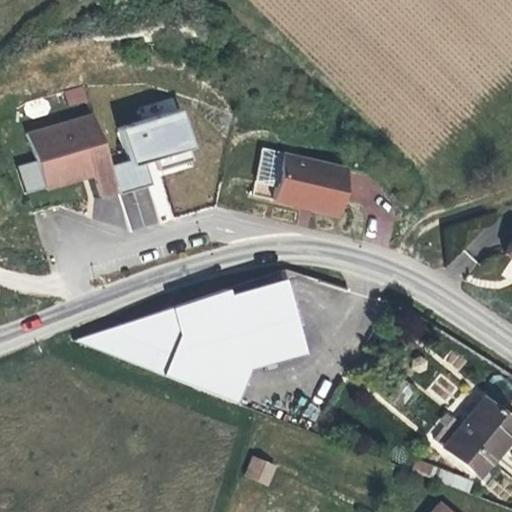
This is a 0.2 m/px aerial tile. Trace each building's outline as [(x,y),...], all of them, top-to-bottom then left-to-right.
[(84,87),(65,90),(67,105),(86,102),(84,87)] [(173,97),(141,108),(146,120),(178,109),(173,97)] [(120,191),(97,115),(32,134),(48,189),(86,178),(84,173),(94,170),(102,196),(120,191)] [(339,214),(349,169),(265,149),(255,195),(298,205),(298,202),(316,206),(315,209),(339,214)] [(304,354),(283,279),(229,295),(227,290),(77,338),(78,339),(237,402),(249,370),(304,354)] [(433,437),(482,476),(511,437),(511,417),(483,393),(460,423),(450,415),(433,437)] [(281,466),(262,455),(253,470),(271,482),(281,466)]
